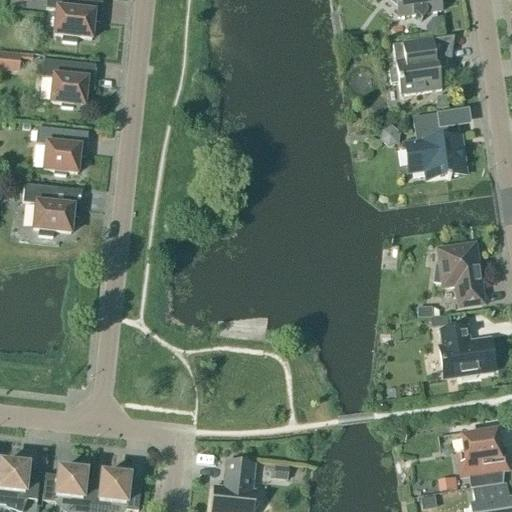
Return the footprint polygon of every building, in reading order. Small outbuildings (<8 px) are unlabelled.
[(46,0),(45,12),(56,13),(53,38),(62,39),(61,45),(76,47),(76,41),(91,42),(93,17),(100,18),(102,1),(89,0),(46,0)] [(387,0),(385,4),(396,12),(397,21),(414,18),(421,23),(426,17),(440,15),(437,0),(387,0)] [(432,21),(424,30),(425,36),(439,35),(437,21),(432,21)] [(442,41),(392,48),(394,65),(387,74),(389,88),(397,87),(399,100),(440,93),(437,71),(443,70),(444,60),(447,59),(447,58),(444,58),(442,41)] [(0,70),(17,72),(19,54),(0,51),(0,70)] [(94,69),(43,63),(42,80),(52,81),(50,106),(61,107),(60,110),(72,112),(72,108),(83,110),(86,84),(93,85),(94,69)] [(436,99),(435,112),(447,111),(448,98),(436,99)] [(421,135),(423,145),(405,147),(409,176),(425,174),(426,184),(464,179),(458,140),(447,141),(445,130),(441,131),(439,117),(411,121),(413,136),(421,135)] [(87,136),(36,131),(34,147),(45,148),(42,174),(53,175),(53,178),(65,179),(65,176),(76,177),(79,152),(85,153),(87,136)] [(81,194),(24,188),(22,206),(34,207),(32,233),(38,233),(37,239),(51,241),(52,235),(70,237),(72,212),(79,212),(81,194)] [(483,308),(474,247),(436,253),(438,269),(435,269),(433,285),(440,286),(441,292),(453,290),(457,312),(483,308)] [(431,311),(416,311),(416,321),(431,321),(431,311)] [(445,320),(430,322),(431,330),(446,328),(445,320)] [(467,346),(465,330),(439,334),(442,350),(438,350),(442,382),(493,375),(488,343),(467,346)] [(499,461),(497,449),(494,446),(493,437),(496,437),(495,436),(460,441),(462,456),(456,457),(459,481),(508,474),(506,460),(499,461)] [(251,494),(254,468),(225,465),(222,491),(213,490),(210,511),(251,511),(254,494),(251,494)] [(0,507),(5,509),(10,511),(22,511),(26,503),(36,504),(39,477),(37,477),(37,473),(26,471),(27,470),(0,467),(0,507)] [(274,469),(273,479),(286,481),(287,470),(274,469)] [(89,511),(92,484),(84,483),(84,476),(58,474),(57,479),(44,478),(41,504),(55,506),(59,510),(61,511),(89,511)] [(92,484),(89,511),(137,511),(140,488),(127,487),(128,481),(101,478),(100,485),(92,484)] [(449,483),(437,485),(439,496),(451,495),(449,483)] [(511,511),(511,503),(507,504),(505,491),(471,496),(473,509),(468,510),(468,511),(511,511)] [(433,500),(419,502),(421,511),(434,510),(433,500)]
